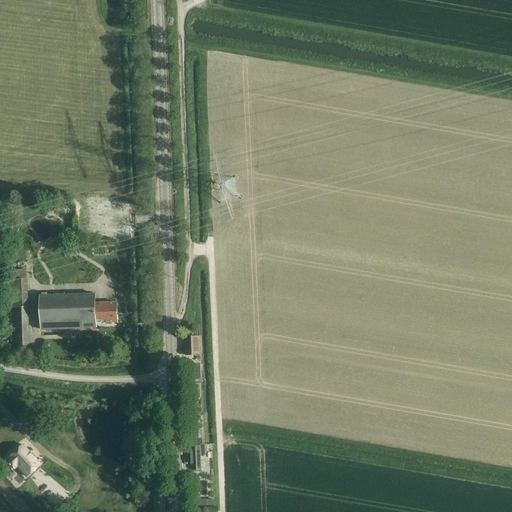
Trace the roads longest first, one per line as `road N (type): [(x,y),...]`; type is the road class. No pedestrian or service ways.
road 1 (secondary): [(172,376),(156,0)]
road 2 (track): [(170,332),(194,250),(177,0)]
road 3 (track): [(194,250),(210,259),(221,511)]
road 4 (unclassified): [(172,376),(85,378),(0,367)]
road 5 (secondary): [(177,511),(172,376)]
